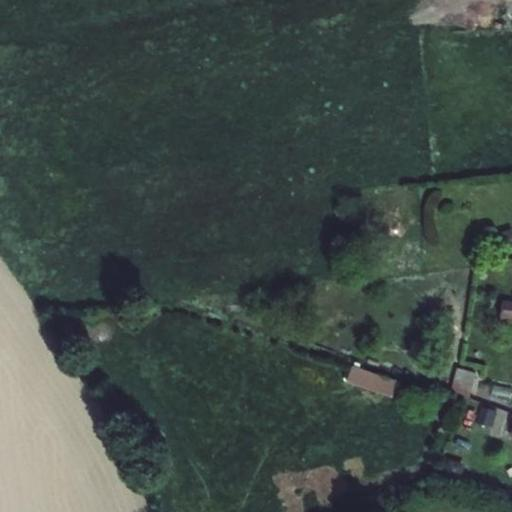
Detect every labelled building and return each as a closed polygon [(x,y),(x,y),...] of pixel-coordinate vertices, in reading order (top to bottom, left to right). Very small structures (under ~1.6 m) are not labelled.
[(511,234),(510,229),(493,236),(499,254),(511,249),(511,234)] [(351,366),(346,383),(391,398),(396,380),(351,366)] [(456,367),(449,393),(468,398),(475,372),(456,367)] [(494,386),(491,398),(509,402),(511,390),(494,386)] [(449,460),(444,476),(460,481),(464,465),(449,460)]
